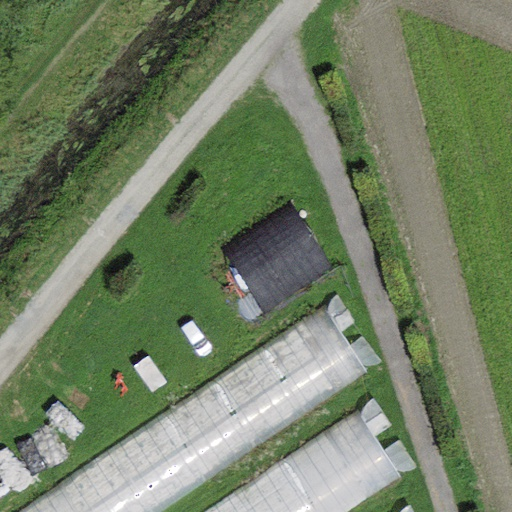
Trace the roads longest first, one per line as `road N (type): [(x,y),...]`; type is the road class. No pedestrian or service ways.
road 1 (track): [(0,355),(295,0)]
road 2 (track): [(0,167),(139,0)]
